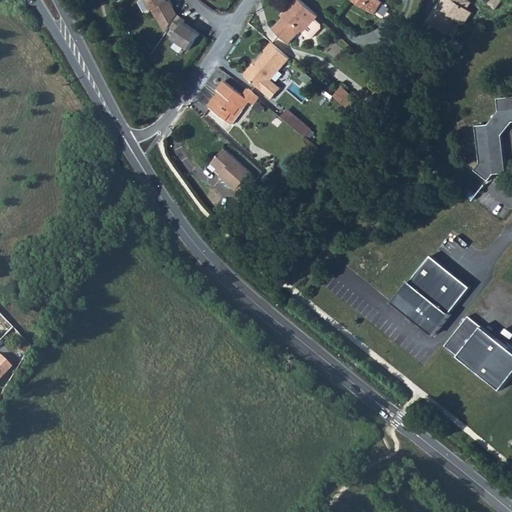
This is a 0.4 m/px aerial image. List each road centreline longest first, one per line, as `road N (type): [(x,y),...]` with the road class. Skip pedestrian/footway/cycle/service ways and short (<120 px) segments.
road 1 (secondary): [(132,153),(210,261),(511,511)]
road 2 (residential): [(231,28),(165,122),(132,153)]
